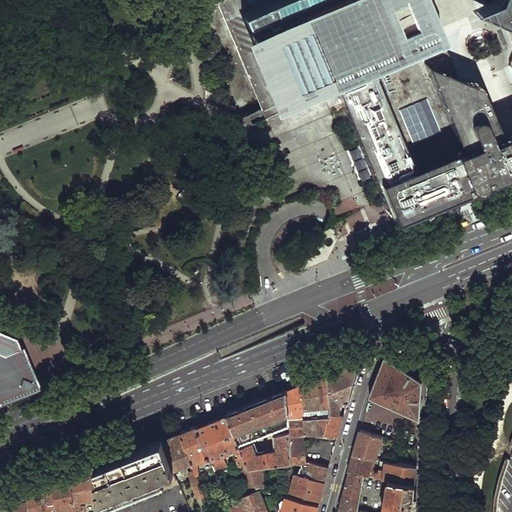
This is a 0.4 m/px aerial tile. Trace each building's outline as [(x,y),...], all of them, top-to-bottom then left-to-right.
[(372,65),(437,38),(430,19),(426,21),(417,0),(247,0),(251,9),(242,13),(246,23),(256,19),(255,15),(259,13),(261,17),(264,16),(266,21),(248,29),(279,103),(307,91),(332,82),(372,65)] [(433,18),(425,0),(417,0),(426,21),(430,19),(433,18)] [(503,20),(507,22),(510,15),(511,14),(511,0),(482,0),(487,10),(487,12),(489,13),(491,12),(502,18),(503,20)] [(437,38),(372,65),(408,155),(457,137),(422,53),(453,65),(442,36),(437,38)] [(372,65),(332,82),(381,199),(386,211),(392,209),(393,212),(396,211),(398,217),(419,207),(429,194),(463,180),(464,181),(466,183),(469,185),(473,185),(476,184),(478,181),(479,179),(480,177),(480,172),(483,171),(482,166),(478,159),(482,157),(495,168),(504,164),(507,160),(508,158),(508,156),(508,152),(499,130),(496,132),(474,75),(457,76),(453,65),(422,53),(457,137),(408,155),(372,65)] [(429,194),(419,207),(437,200),(511,169),(511,125),(499,130),(508,152),(508,156),(508,158),(507,160),(504,164),(495,168),(482,157),(478,159),(482,166),(483,171),(480,172),(480,177),(479,179),(478,181),(476,184),(473,185),(469,185),(466,183),(464,181),(463,180),(429,194)] [(356,171),(365,167),(358,147),(348,150),(356,171)] [(357,171),(360,182),(370,179),(367,169),(357,171)] [(0,394),(25,385),(28,377),(26,376),(26,373),(26,370),(25,367),(24,364),(22,361),(21,359),(18,357),(14,354),(12,353),(10,352),(12,346),(17,344),(13,335),(0,328),(0,394)] [(385,356),(371,395),(392,405),(404,368),(398,365),(385,356)] [(326,374),(332,404),(349,397),(359,362),(358,361),(342,368),(326,374)] [(404,368),(392,405),(419,417),(421,402),(421,396),(422,379),(404,368)] [(301,384),(306,409),(315,408),(316,416),(308,416),(305,417),(305,432),(325,431),(330,410),(332,404),(326,374),(314,379),(301,384)] [(286,390),(289,424),(289,430),(291,453),(306,451),(305,432),(305,417),(308,416),(306,409),(301,384),(293,387),(286,390)] [(256,401),(226,413),(239,443),(289,424),(286,390),(256,401)] [(330,410),(325,431),(338,435),(344,414),(330,410)] [(196,425),(209,457),(214,469),(227,464),(222,454),(234,449),(240,463),(239,466),(247,485),(249,484),(252,492),(258,489),(249,466),(240,447),(239,443),(226,413),(211,419),(196,425)] [(179,432),(191,463),(194,470),(195,473),(199,472),(196,462),(209,457),(196,425),(188,428),(179,432)] [(361,429),(354,454),(371,458),(375,458),(382,436),(361,429)] [(240,447),(249,466),(263,465),(291,461),(291,453),(289,430),(275,434),(277,448),(257,451),(253,442),(240,447)] [(161,439),(173,469),(191,463),(179,432),(170,435),(161,439)] [(173,469),(161,439),(148,444),(106,461),(94,466),(99,511),(108,511),(178,484),(173,469)] [(291,453),(291,461),(306,459),(306,451),(291,453)] [(351,465),(349,472),(363,474),(365,475),(371,458),(354,454),(351,465)] [(492,511),(498,511),(499,495),(504,477),(510,457),(506,456),(493,493),(492,511)] [(381,464),(379,472),(375,472),(374,476),(388,478),(415,482),(415,474),(416,465),(386,460),(385,464),(381,464)] [(311,461),(306,475),(326,481),(327,474),(330,466),(311,461)] [(249,466),(258,489),(260,488),(259,486),(262,486),(263,465),(249,466)] [(70,475),(73,500),(74,511),(73,511),(84,511),(84,505),(79,505),(79,501),(92,500),(93,511),(99,511),(94,466),(82,470),(70,475)] [(187,472),(198,499),(205,497),(195,473),(194,470),(187,472)] [(296,472),(290,494),(309,499),(319,502),(322,493),(326,481),(306,475),(296,472)] [(344,491),(339,508),(358,511),(363,474),(349,472),(344,491)] [(52,482),(55,507),(73,500),(70,475),(61,478),(52,482)] [(388,478),(383,511),(412,511),(414,500),(415,482),(388,478)] [(40,487),(44,511),(49,511),(56,510),(55,507),(52,482),(46,484),(40,487)] [(27,492),(29,511),(44,511),(40,487),(34,489),(27,492)] [(252,492),(228,502),(255,509),(264,511),(267,511),(258,489),(252,492)] [(16,496),(9,509),(9,511),(29,511),(27,492),(18,495),(16,496)] [(316,511),(319,502),(290,494),(287,493),(281,511),(316,511)] [(228,502),(231,511),(253,511),(255,509),(228,502)]
